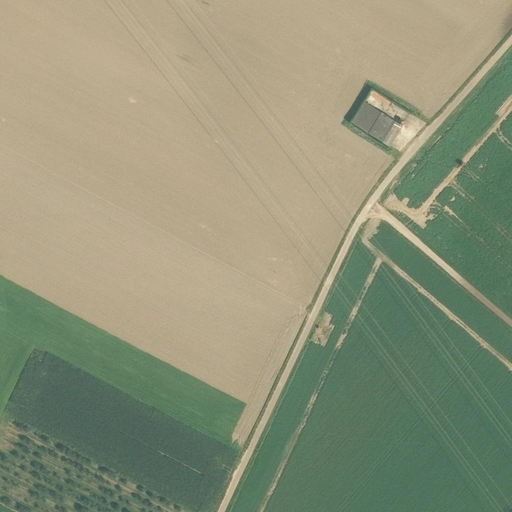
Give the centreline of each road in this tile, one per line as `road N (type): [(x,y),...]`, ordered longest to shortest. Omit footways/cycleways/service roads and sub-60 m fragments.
road 1 (unclassified): [(217,511),(366,209),(511,40)]
road 2 (track): [(366,209),(511,326)]
